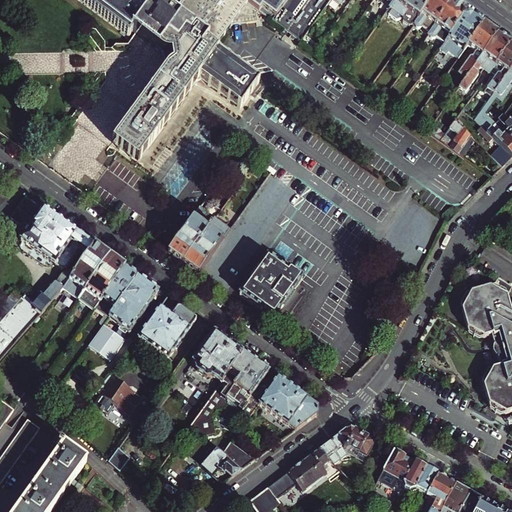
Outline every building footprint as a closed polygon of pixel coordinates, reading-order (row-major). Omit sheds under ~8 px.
[(208,47),(215,38),(177,11),(174,15),(155,2),(156,0),(79,0),(122,31),(124,30),(150,51),(151,53),(154,60),(154,68),(151,76),(103,143),(129,161),(189,77),(194,75),(235,105),(254,80),(208,47)] [(331,0),(185,0),(177,11),(215,38),(234,11),(242,10),(246,3),(301,43),(326,7),(328,4),(331,0)] [(331,0),(328,4),(326,7),(332,12),(337,4),(339,6),(343,0),(331,0)] [(395,0),(392,5),(386,13),(397,21),(403,20),(403,22),(410,26),(413,27),(432,0),(395,0)] [(448,0),(432,0),(413,27),(417,30),(420,30),(422,27),(430,33),(452,3),(448,0)] [(467,13),(452,3),(430,33),(427,38),(431,40),(435,40),(436,38),(445,44),(467,13)] [(483,25),(467,13),(445,44),(440,51),(446,55),(447,53),(457,60),(467,46),(483,25)] [(461,86),(497,35),(483,25),(467,46),(476,53),(473,57),(470,58),(454,81),(461,86)] [(511,45),(497,35),(461,86),(459,88),(466,93),(479,75),(478,72),(481,68),(490,74),(491,72),(511,45)] [(511,45),(491,72),(497,76),(486,93),(483,98),(489,102),(511,69),(511,45)] [(511,105),(511,69),(489,102),(475,121),(487,133),(491,129),(498,122),(504,117),(511,105)] [(511,125),(510,124),(504,117),(498,122),(508,132),(504,135),(511,142),(511,125)] [(455,122),(449,130),(460,138),(456,144),(445,136),(445,137),(440,143),(462,159),(475,142),(455,122)] [(431,127),(427,133),(440,143),(445,137),(431,127)] [(511,159),(511,158),(511,142),(504,135),(501,139),(491,129),(487,133),(511,159)] [(487,167),(497,174),(502,169),(491,159),(487,167)] [(22,239),(44,210),(26,197),(10,219),(22,227),(19,232),(19,237),(22,239)] [(21,241),(44,258),(62,271),(67,270),(81,251),(88,256),(95,247),(44,210),(22,239),(21,241)] [(184,265),(215,221),(200,210),(169,254),(184,265)] [(215,221),(184,265),(199,276),(230,232),(215,221)] [(88,256),(72,278),(65,288),(63,291),(78,302),(110,258),(95,247),(88,256)] [(268,258),(240,297),(275,321),(305,280),(291,270),(288,273),(278,265),(281,261),(273,255),(270,260),(268,258)] [(93,313),(95,310),(126,268),(110,258),(78,302),(93,313)] [(126,268),(95,310),(105,317),(99,325),(102,328),(139,278),(126,268)] [(63,271),(54,282),(56,282),(65,288),(72,278),(63,271)] [(511,313),(506,298),(499,294),(508,279),(498,274),(496,276),(490,289),(471,294),(462,311),(467,330),(484,339),(493,337),(502,368),(493,370),(484,387),(489,406),(506,415),(511,413),(511,313)] [(152,302),(159,292),(139,278),(102,328),(88,348),(109,363),(124,342),(122,340),(126,334),(129,336),(140,321),(141,322),(145,316),(144,315),(154,303),(152,302)] [(13,292),(0,307),(6,314),(0,320),(0,359),(63,291),(65,288),(56,282),(54,282),(41,296),(32,289),(31,290),(31,293),(27,298),(25,296),(22,300),(13,292)] [(172,317),(160,309),(138,339),(168,361),(196,322),(196,320),(181,308),(177,309),(172,317)] [(211,377),(221,384),(243,353),(214,333),(206,344),(198,354),(198,355),(193,363),(198,366),(196,368),(197,372),(207,379),(210,378),(211,377)] [(259,405),(270,389),(262,383),(269,372),(243,353),(221,384),(188,430),(198,437),(198,440),(215,437),(212,419),(216,414),(224,412),(228,408),(231,410),(239,408),(238,410),(242,413),(243,411),(244,420),(247,421),(259,405)] [(270,389),(259,405),(295,432),(318,415),(318,408),(278,378),(270,389)] [(115,407),(130,418),(141,403),(128,393),(130,391),(116,381),(109,391),(108,390),(96,406),(101,410),(100,411),(103,413),(104,412),(109,415),(115,407)] [(141,403),(130,418),(137,423),(150,405),(130,391),(128,393),(141,403)] [(0,430),(14,411),(2,402),(0,404),(0,430)] [(0,485),(41,429),(28,421),(0,460),(0,485)] [(352,483),(375,442),(354,431),(347,431),(319,451),(331,463),(352,483)] [(223,454),(224,455),(242,471),(255,462),(230,445),(223,454)] [(51,511),(87,463),(65,447),(17,511),(51,511)] [(129,458),(118,450),(108,463),(118,473),(129,458)] [(242,471),(224,455),(217,450),(209,460),(215,465),(216,464),(219,466),(218,467),(224,473),(225,472),(232,479),(242,471)] [(288,475),(296,486),(303,494),(327,476),(322,470),(331,463),(319,451),(288,475)] [(394,453),(378,481),(392,489),(397,480),(403,483),(403,484),(405,490),(410,492),(416,491),(427,497),(428,494),(438,477),(394,453)] [(296,486),(288,475),(269,489),(277,501),(291,490),(296,486)] [(441,511),(455,486),(438,477),(428,494),(437,499),(430,511),(441,511)] [(461,511),(471,495),(455,486),(441,511),(461,511)] [(269,489),(250,503),(256,511),(270,511),(280,505),(277,501),(269,489)] [(500,511),(471,495),(461,511),(500,511)]
